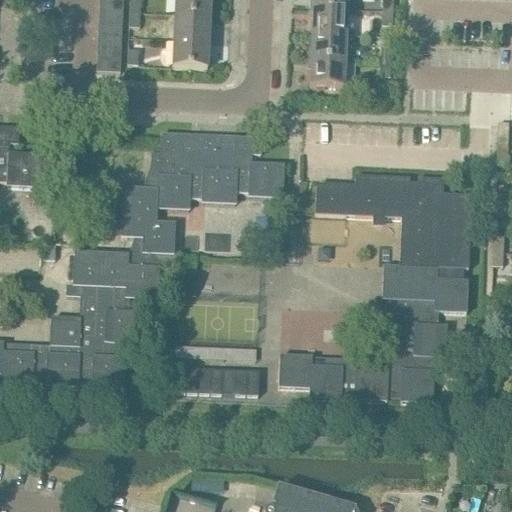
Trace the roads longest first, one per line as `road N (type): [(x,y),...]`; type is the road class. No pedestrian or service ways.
road 1 (residential): [(77,0),(75,100),(257,107),(262,0)]
road 2 (residential): [(511,11),(420,6),(417,82),(511,86)]
